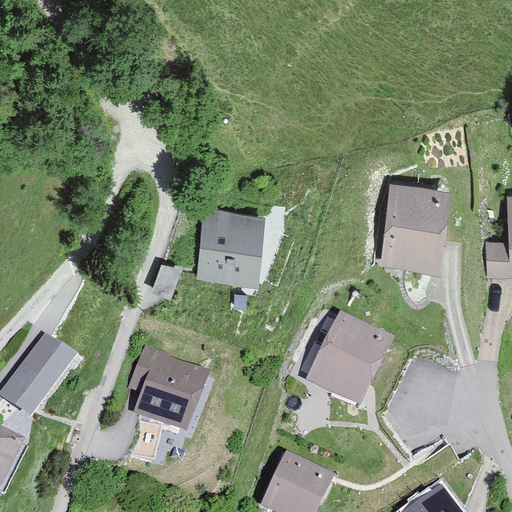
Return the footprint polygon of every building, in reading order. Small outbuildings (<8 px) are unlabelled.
[(449,189),(391,183),(382,266),(441,272),(449,189)] [(511,196),(506,197),(508,243),(486,244),(488,279),(511,278),(511,196)] [(265,213),(203,208),(197,279),(259,284),(265,213)] [(164,263),(153,290),(172,297),(182,270),(164,263)] [(395,344),(341,317),(306,387),(360,414),(395,344)] [(46,330),(0,390),(0,392),(30,415),(77,353),(46,330)] [(170,357),(144,348),(127,392),(140,397),(133,415),(186,435),(209,377),(168,361),(170,357)] [(23,442),(0,431),(0,487),(1,488),(23,442)] [(321,511),(337,478),(287,456),(262,511),(264,511),(321,511)] [(459,511),(443,491),(415,511),(459,511)]
